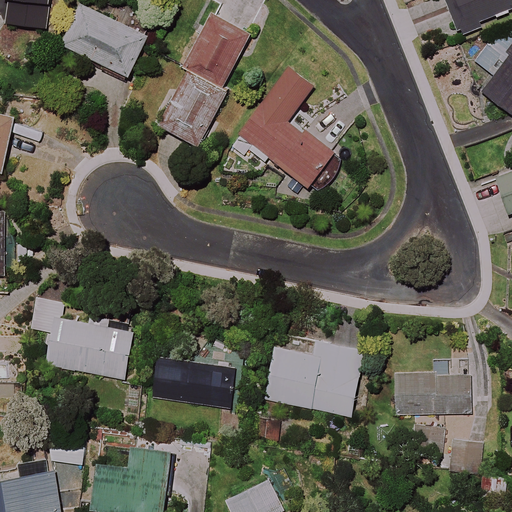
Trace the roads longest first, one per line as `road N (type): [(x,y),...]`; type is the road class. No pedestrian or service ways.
road 1 (residential): [(348,271),(151,226),(123,196)]
road 2 (residential): [(428,175),(456,237),(453,282),(402,287),(348,271)]
road 3 (residential): [(379,47),(428,175)]
road 4 (residential): [(428,175),(392,244),(348,271)]
